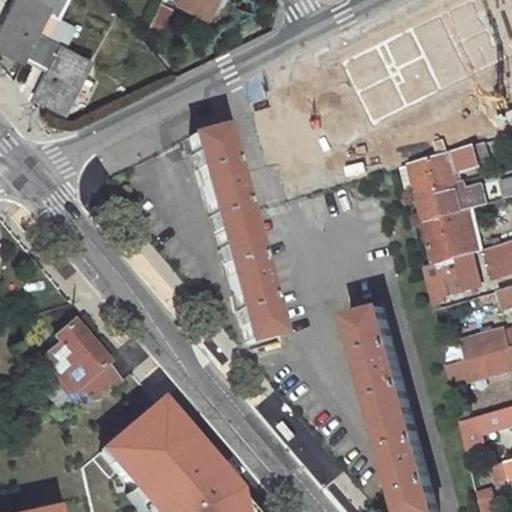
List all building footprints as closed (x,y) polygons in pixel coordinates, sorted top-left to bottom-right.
[(36,0),(9,0),(0,19),(0,49),(1,50),(3,47),(33,62),(56,16),(43,10),(45,5),(36,0)] [(197,18),(205,0),(167,0),(167,3),(197,18)] [(60,111),(87,60),(62,47),(72,25),(56,16),(33,62),(44,67),(32,92),(49,101),(47,105),(60,111)] [(342,156),(415,135),(411,119),(423,115),(428,132),(503,111),(499,94),(511,90),(511,42),(272,109),(283,153),(287,153),(291,170),(329,159),(325,142),(338,139),(342,156)] [(187,134),(217,242),(243,340),(275,331),(248,228),(249,228),(220,125),(187,134)] [(408,161),(421,216),(460,205),(480,198),(475,179),(455,185),(451,170),(474,163),(474,161),(488,157),(482,140),(408,161)] [(511,189),(511,172),(499,176),(503,192),(511,189)] [(440,255),(471,247),(460,205),(421,216),(432,258),(440,255)] [(497,270),(511,266),(511,237),(490,243),(497,270)] [(448,288),(479,280),(471,247),(440,255),(444,271),(448,288)] [(421,260),(425,276),(444,271),(440,255),(432,258),(421,260)] [(511,281),(498,285),(501,301),(511,298),(511,281)] [(430,296),(442,292),(440,283),(427,286),(430,296)] [(380,303),(347,311),(402,511),(424,511),(439,508),(380,303)] [(448,377),(511,359),(511,320),(465,333),(469,350),(444,357),(448,377)] [(41,359),(79,404),(99,400),(121,381),(71,323),(53,339),(57,344),(41,359)] [(511,398),(474,410),(476,422),(509,418),(511,417),(511,398)] [(148,511),(248,511),(156,404),(98,453),(148,511)] [(474,443),(467,412),(457,415),(464,445),(474,443)] [(478,506),(511,498),(509,483),(475,493),(478,506)]
